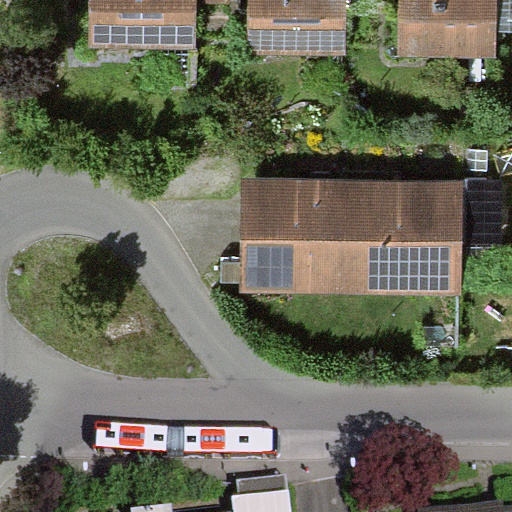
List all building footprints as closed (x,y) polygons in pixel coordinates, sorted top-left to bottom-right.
[(87,0),(87,38),(197,41),(197,0),(87,0)] [(252,0),(252,36),(346,38),(346,0),(252,0)] [(400,0),(399,42),(495,44),(496,0),(400,0)] [(462,168),(251,164),(249,273),(460,277),(462,168)] [(473,180),(475,233),(510,232),(508,178),(473,180)] [(291,511),(286,478),(239,485),(241,502),(234,503),(234,511),(291,511)] [(503,499),(422,510),(422,511),(511,511),(511,504),(503,506),(503,499)]
